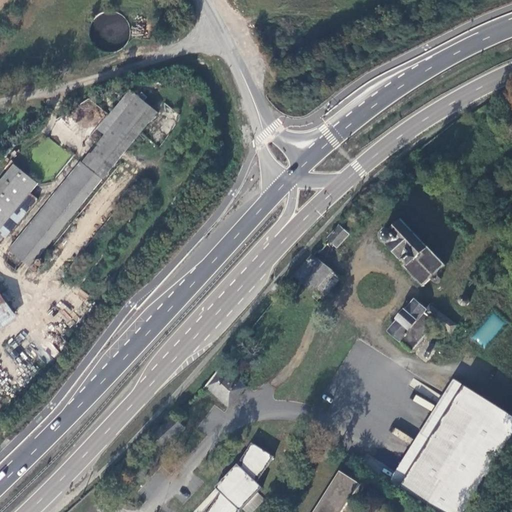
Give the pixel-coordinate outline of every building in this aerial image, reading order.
[(110,140),(8,249),(27,266),(35,258),(37,260),(46,251),(44,248),(166,123),(138,97),(103,132),(110,140)] [(23,169),(0,192),(0,243),(4,240),(0,235),(43,190),(23,169)] [(445,268),(404,223),(392,233),(386,234),(383,237),(384,239),(388,243),(387,245),(403,263),(404,262),(407,265),(405,268),(423,288),(445,268)] [(349,236),(341,228),(329,242),(338,249),(349,236)] [(314,257),(297,277),(315,293),(312,297),(319,304),(340,281),(319,260),(318,261),(314,257)] [(0,325),(12,317),(0,301),(0,325)] [(427,310),(416,301),(408,311),(406,311),(398,320),(399,322),(390,332),(414,353),(439,323),(453,335),(459,327),(432,305),(427,310)] [(471,338),(483,348),(505,323),(493,313),(471,338)] [(339,321),(288,400),(309,414),(360,336),(339,321)] [(442,331),(439,332),(438,335),(438,337),(441,339),(444,339),(446,337),(446,334),(444,332),(442,331)] [(224,366),(207,389),(228,408),(247,388),(224,366)] [(425,481),(477,401),(457,387),(405,468),(425,481)] [(413,401),(430,410),(433,404),(416,396),(413,401)] [(175,419),(153,439),(163,450),(185,431),(175,419)] [(255,445),(210,511),(239,511),(274,459),(255,445)] [(341,473),(316,511),(343,511),(360,486),(341,473)]
